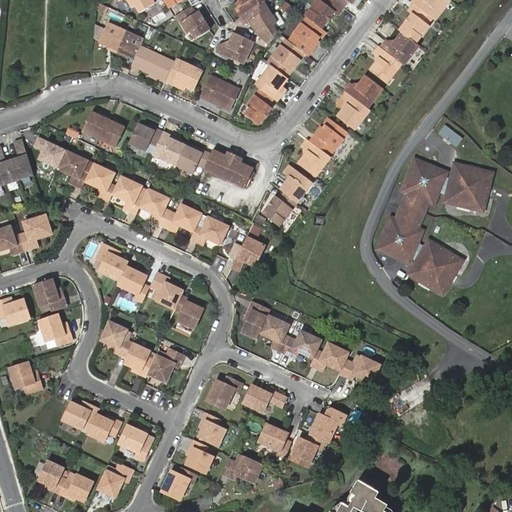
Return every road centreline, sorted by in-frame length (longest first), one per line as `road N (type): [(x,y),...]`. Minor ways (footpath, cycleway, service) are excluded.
road 1 (residential): [(0,122),(62,95),(117,86),(261,144),(280,134),(380,0)]
road 2 (residential): [(67,264),(83,227),(98,224),(212,277),(225,324),(214,348)]
road 3 (residential): [(177,422),(82,380),(77,367),(93,306),(80,273),(67,264)]
road 4 (residential): [(214,348),(304,390),(291,428)]
